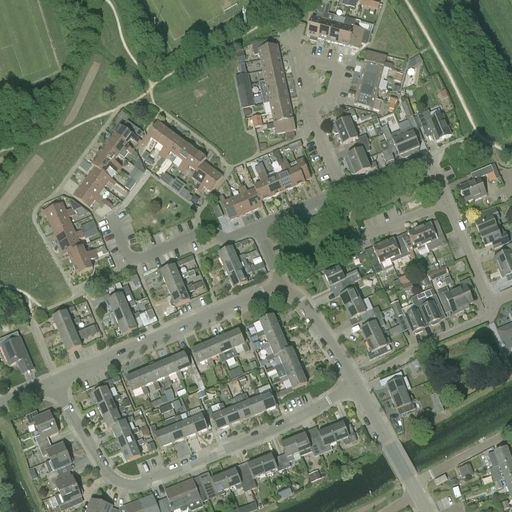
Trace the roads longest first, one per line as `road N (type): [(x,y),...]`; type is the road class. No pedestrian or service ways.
road 1 (residential): [(354,385),(275,430),(129,485),(108,474),(55,381)]
road 2 (residential): [(279,286),(55,381)]
road 3 (residential): [(254,227),(225,239),(203,230),(129,263),(108,222)]
road 4 (residential): [(354,385),(488,318),(490,306)]
road 5 (residential): [(448,202),(429,165),(341,190)]
road 6 (residential): [(354,385),(312,314),(279,286)]
